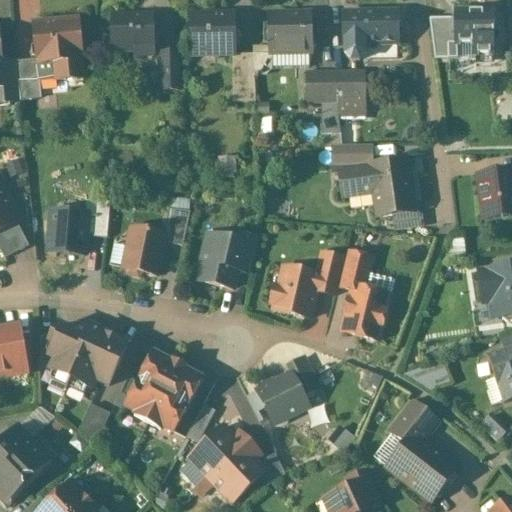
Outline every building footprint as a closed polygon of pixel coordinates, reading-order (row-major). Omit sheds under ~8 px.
[(493,13),(455,13),(455,20),(455,47),(433,47),(435,61),(475,60),(475,49),(493,48),(493,13)] [(397,14),(344,15),(344,47),(345,47),(345,57),(351,63),(356,63),(359,63),(365,57),(364,47),(378,46),(378,47),(382,47),(382,46),(397,46),(397,14)] [(311,15),(268,16),(269,56),(270,56),(312,55),(311,15)] [(234,17),(191,18),(192,57),(234,56),(234,17)] [(152,18),(112,19),(113,53),(153,52),(152,18)] [(455,20),(429,20),(433,47),(455,47),(455,20)] [(77,22),(34,26),(37,65),(56,63),(56,60),(81,57),(77,22)] [(179,54),(160,55),(160,92),(180,92),(179,54)] [(269,56),(253,56),(254,79),(258,79),(258,77),(266,76),(271,71),(270,56),(269,56)] [(33,62),(16,64),(20,102),(37,100),(33,62)] [(355,75),(334,75),(336,104),(337,104),(365,103),(364,75),(356,75),(356,63),(355,63),(355,75)] [(16,64),(1,65),(0,65),(0,97),(1,104),(20,102),(16,64)] [(334,75),(306,76),(306,104),(322,104),(336,104),(334,75)] [(340,135),(337,104),(336,104),(322,104),(322,136),(340,135)] [(406,163),(370,168),(370,170),(346,174),(348,195),(373,191),(377,219),(414,214),(406,163)] [(511,172),(478,177),(481,201),(480,201),(482,218),(483,218),(484,222),(511,217),(511,172)] [(0,183),(0,232),(16,224),(20,222),(0,183)] [(190,213),(169,211),(164,237),(166,238),(165,244),(183,248),(190,213)] [(16,224),(0,232),(0,250),(5,259),(28,247),(16,224)] [(164,237),(131,231),(123,271),(126,272),(127,277),(138,279),(142,275),(157,278),(160,263),(161,263),(165,244),(166,238),(164,237)] [(236,236),(235,243),(216,239),(216,240),(216,241),(214,252),(207,250),(206,251),(202,253),(201,260),(203,263),(204,264),(199,283),(232,291),(237,273),(250,276),(259,241),(236,236)] [(370,260),(347,254),(345,263),(338,289),(352,293),(361,295),(362,292),(370,260)] [(345,263),(325,258),(320,279),(317,293),(336,298),(338,289),(345,263)] [(511,268),(488,272),(488,274),(479,275),(483,304),(493,302),(500,307),(502,321),(506,324),(511,322),(511,268)] [(320,279),(288,272),(284,291),(275,289),(271,306),(275,307),(274,312),(310,321),(317,293),(320,279)] [(362,292),(361,295),(352,293),(342,334),(378,343),(382,330),(386,327),(388,317),(386,313),(389,298),(362,292)] [(76,330),(67,334),(57,329),(50,343),(52,346),(54,347),(50,356),(51,359),(56,361),(50,373),(90,391),(95,381),(109,387),(128,346),(90,329),(87,335),(76,330)] [(19,330),(0,333),(0,376),(7,375),(8,378),(26,375),(19,330)] [(511,336),(499,341),(503,353),(511,349),(511,336)] [(511,349),(503,353),(487,358),(497,389),(511,383),(511,349)] [(172,366),(153,356),(137,386),(137,388),(126,409),(138,415),(136,418),(160,431),(162,428),(173,433),(184,412),(186,412),(202,382),(183,372),(183,371),(182,371),(183,369),(179,366),(174,365),(174,367),(172,366)] [(418,389),(453,381),(448,360),(413,368),(418,389)] [(291,376),(257,393),(274,427),(308,410),(303,399),(297,387),(291,376)] [(314,378),(297,387),(303,399),(320,390),(314,378)] [(413,405),(390,434),(405,446),(413,435),(424,444),(439,425),(413,405)] [(110,416),(91,406),(78,433),(97,445),(110,416)] [(506,435),(488,419),(479,428),(497,444),(506,435)] [(18,428),(0,445),(0,502),(0,503),(1,501),(10,502),(11,503),(24,491),(23,490),(23,481),(33,481),(34,482),(52,464),(18,428)] [(233,440),(223,429),(190,460),(211,482),(249,446),(239,435),(233,440)] [(424,444),(413,435),(405,446),(386,469),(431,504),(457,470),(424,444)] [(249,446),(211,482),(232,505),(265,474),(254,463),(260,457),(249,446)] [(367,473),(346,483),(349,489),(357,485),(369,511),(382,505),(367,473)] [(349,489),(332,497),(338,509),(332,511),(331,511),(369,511),(357,485),(349,489)] [(48,508),(43,511),(96,511),(72,486),(48,508)] [(40,499),(26,511),(43,511),(48,508),(40,499)] [(511,511),(511,503),(506,503),(493,511),(511,511)]
